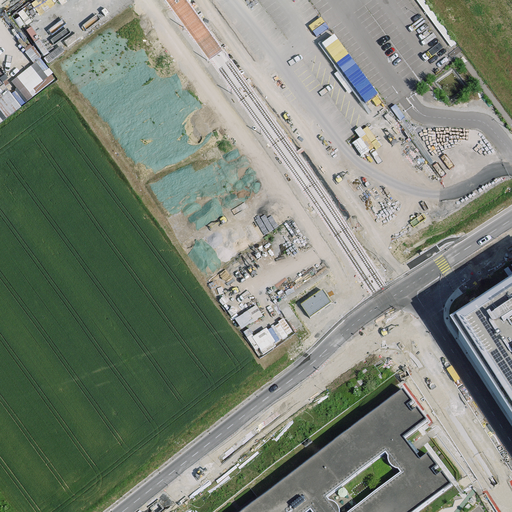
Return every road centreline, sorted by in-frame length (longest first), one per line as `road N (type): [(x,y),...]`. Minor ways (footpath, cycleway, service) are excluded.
road 1 (unknown): [(279,57),(362,162),(436,191),(511,173)]
road 2 (tertiary): [(130,511),(309,370)]
road 3 (unknown): [(511,148),(475,121),(423,110),(346,7)]
road 4 (tertiary): [(417,304),(511,447)]
road 5 (tertiary): [(406,286),(341,330),(309,370)]
road 6 (tertiary): [(309,370),(417,304)]
